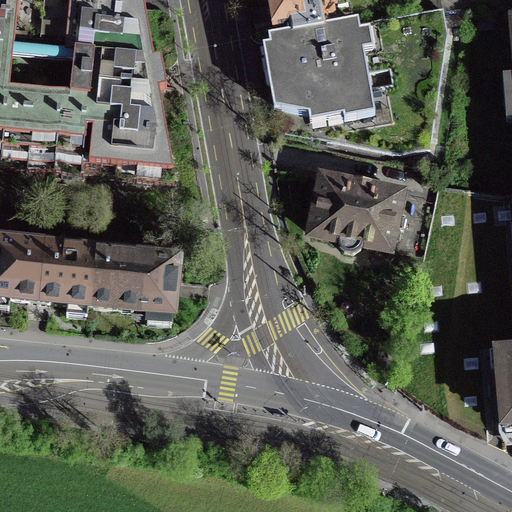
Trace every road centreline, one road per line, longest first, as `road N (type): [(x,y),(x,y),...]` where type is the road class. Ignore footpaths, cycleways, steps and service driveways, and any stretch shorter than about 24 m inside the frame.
road 1 (secondary): [(205,0),(251,267)]
road 2 (secondary): [(303,397),(401,432),(511,491)]
road 3 (secondary): [(0,365),(165,375)]
road 4 (secondary): [(251,267),(226,325),(165,375)]
road 5 (secondary): [(251,267),(268,332),(303,397)]
road 6 (secondary): [(165,375),(303,397)]
